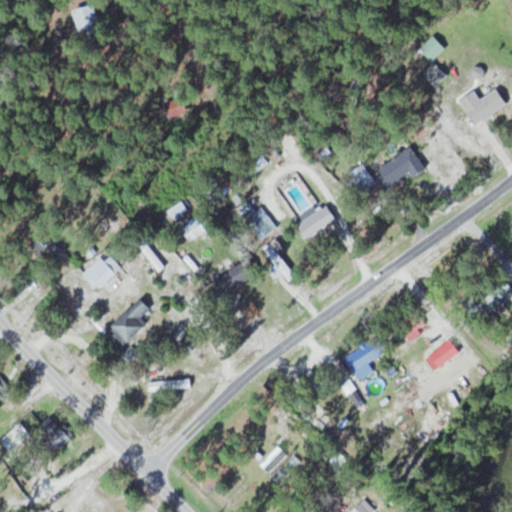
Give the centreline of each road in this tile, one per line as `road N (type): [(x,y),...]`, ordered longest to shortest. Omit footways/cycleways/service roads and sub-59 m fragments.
road 1 (residential): [(145,473),(287,342),(511,180)]
road 2 (residential): [(184,511),(0,319)]
